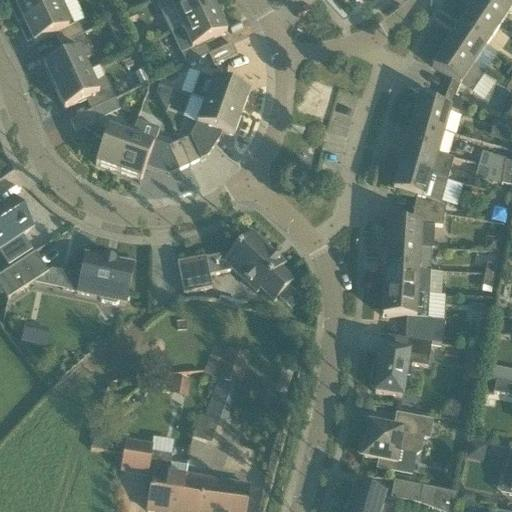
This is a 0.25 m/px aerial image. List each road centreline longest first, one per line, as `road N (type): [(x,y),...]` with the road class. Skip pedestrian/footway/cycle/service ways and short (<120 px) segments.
road 1 (residential): [(298,511),(323,413),(334,293),(312,241),(249,178)]
road 2 (residential): [(249,178),(169,217),(91,204),(52,177),(34,152),(0,65)]
road 3 (residential): [(284,57),(284,101),(249,178)]
